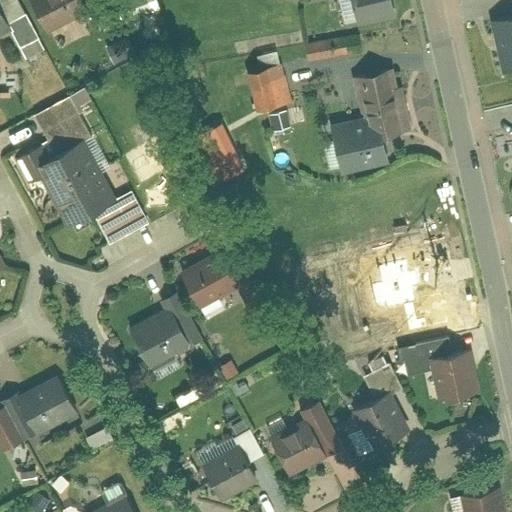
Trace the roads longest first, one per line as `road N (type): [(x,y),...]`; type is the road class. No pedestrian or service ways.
road 1 (residential): [(433,0),(511,369)]
road 2 (residential): [(337,511),(379,492),(401,466),(439,446),(511,425)]
road 3 (residential): [(164,508),(84,336)]
road 4 (residential): [(90,288),(230,216)]
